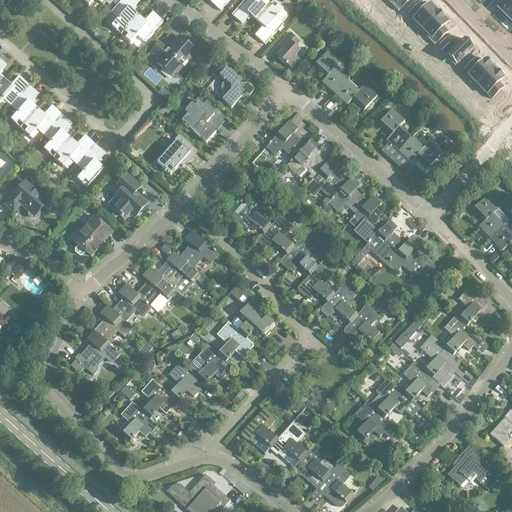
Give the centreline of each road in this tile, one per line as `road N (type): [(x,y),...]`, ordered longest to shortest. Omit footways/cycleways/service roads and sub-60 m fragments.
road 1 (residential): [(0,37),(107,132),(124,134),(152,105),(150,91),(43,0)]
road 2 (residential): [(209,448),(152,475),(130,476),(60,405),(43,374),(85,291)]
road 3 (residential): [(371,511),(458,422),(511,351)]
road 4 (residential): [(428,215),(284,88)]
road 5 (residential): [(307,335),(177,203)]
road 6 (residential): [(177,203),(284,88)]
road 7 (residential): [(209,448),(307,335)]
road 8 (secondary): [(110,511),(0,413)]
road 9 (residential): [(284,88),(173,0)]
road 10 (residential): [(85,291),(177,203)]
road 11 (residential): [(428,215),(511,123)]
